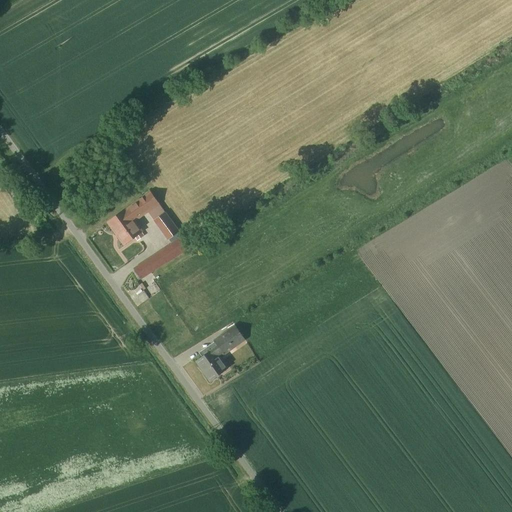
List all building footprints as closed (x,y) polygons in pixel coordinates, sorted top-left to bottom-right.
[(88,81),(80,87),(87,97),(95,91),(88,81)] [(126,210),(108,223),(124,244),(142,232),(134,221),(159,204),(151,192),(133,205),(126,210)] [(179,233),(165,213),(154,220),(169,240),(179,233)] [(179,233),(169,240),(172,244),(182,237),(179,233)] [(172,244),(159,253),(166,262),(166,263),(190,248),(183,237),(183,238),(182,237),(172,244)] [(159,253),(134,269),(141,279),(166,262),(159,253)] [(215,348),(213,349),(202,357),(197,361),(197,362),(205,372),(204,373),(210,381),(227,369),(227,368),(219,358),(245,339),(236,327),(227,334),(226,333),(214,341),(218,346),(216,348),(215,348)]
